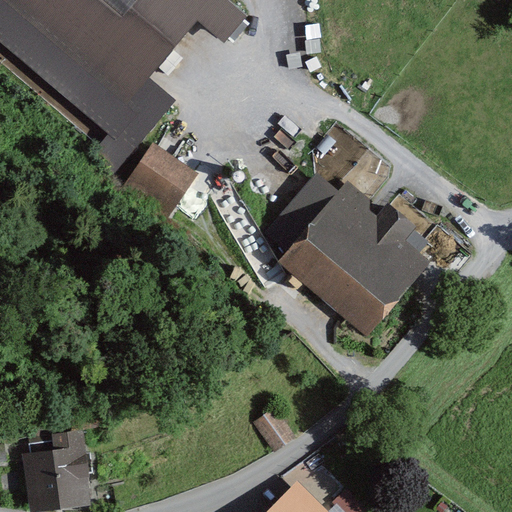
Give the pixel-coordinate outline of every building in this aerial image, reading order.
[(246,11),(233,0),(4,0),(125,101),(197,17),(223,39),(246,11)] [(197,170),(152,140),(120,188),(165,219),(197,170)] [(346,178),(338,187),(316,169),(264,231),(286,250),(278,259),(367,334),(430,259),(418,249),(426,240),(411,228),(416,223),(388,199),(376,214),(369,208),(369,197),(346,178)] [(274,449),(294,433),(273,406),(252,422),(274,449)] [(104,409),(64,415),(66,433),(82,431),(82,429),(106,426),(104,409)] [(80,434),(56,437),(57,440),(29,444),(31,459),(24,460),(30,504),(88,497),(88,496),(90,496),(87,473),(92,473),(90,452),(82,453),(80,434)] [(365,511),(365,504),(346,486),(332,501),(335,504),(329,510),(296,477),(261,511),(365,511)]
